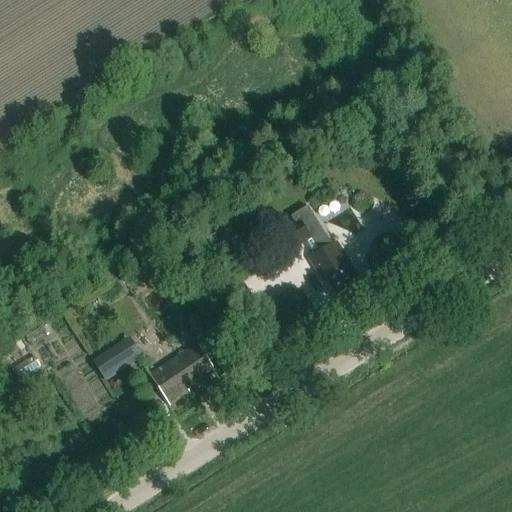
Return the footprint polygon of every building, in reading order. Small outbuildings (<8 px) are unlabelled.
[(361,283),(337,244),(332,247),(307,208),(290,219),(294,225),(276,237),(288,256),(305,245),(314,258),(309,262),(318,277),(323,274),(338,298),(361,283)] [(195,233),(205,249),(227,236),(216,219),(195,233)] [(143,360),(129,339),(92,362),(106,383),(143,360)] [(185,388),(212,371),(197,347),(149,377),(169,407),(189,394),(185,388)] [(36,356),(19,368),(26,379),(44,367),(36,356)]
